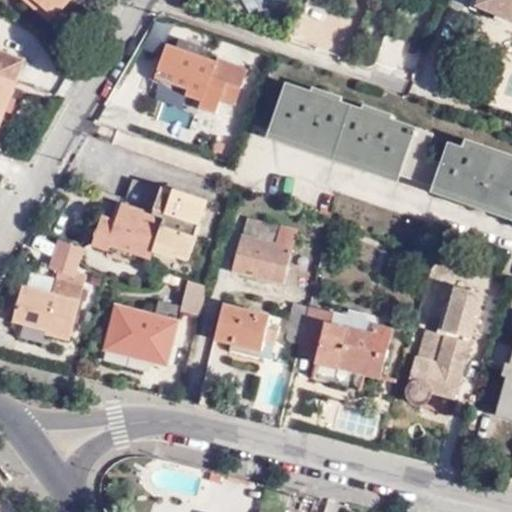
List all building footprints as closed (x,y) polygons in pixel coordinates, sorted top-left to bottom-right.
[(35,0),(57,18),(72,0),(35,0)] [(511,0),(480,0),(478,6),(511,20),(511,0)] [(405,42),(386,36),(376,64),(395,71),(405,42)] [(168,45),(157,79),(188,90),(186,96),(202,102),(200,109),(215,114),(226,83),(212,78),(217,62),(202,57),(205,48),(180,39),(177,48),(168,45)] [(0,75),(18,82),(26,60),(0,50),(0,75)] [(0,129),(18,82),(0,75),(0,129)] [(511,155),(466,140),(464,148),(450,143),(442,165),(426,159),(434,136),(419,130),(419,129),(393,121),(395,116),(365,106),(363,110),(343,103),(345,99),(314,88),(313,92),(287,83),(271,132),(511,213),(511,155)] [(209,200),(176,187),(175,190),(164,186),(163,188),(134,179),(126,203),(124,202),(117,221),(104,216),(94,247),(110,251),(112,245),(153,260),(155,253),(177,259),(178,257),(190,261),(209,200)] [(233,272),(284,285),(299,229),(249,217),(245,234),(242,234),(233,272)] [(57,279),(77,284),(80,274),(60,268),(57,279)] [(85,287),(77,284),(57,279),(53,294),(23,286),(13,323),(47,331),(47,335),(71,341),(85,287)] [(200,317),(209,286),(190,280),(183,307),(181,312),(182,313),(200,317)] [(433,393),(455,399),(485,295),(457,287),(443,334),(425,329),(409,386),(408,388),(407,392),(407,395),(409,399),(410,400),(413,403),(417,405),(423,405),(427,403),(430,401),(431,399),(433,393)] [(168,367),(182,313),(181,312),(183,307),(160,301),(156,315),(117,305),(106,351),(168,367)] [(303,333),(309,307),(295,303),(289,329),(290,329),(303,333)] [(269,329),(272,316),(224,304),(216,340),(232,343),(264,351),(266,342),(269,329)] [(395,328),(309,307),(303,333),(300,345),(298,351),(318,355),(316,364),(382,380),(395,328)] [(281,331),(269,329),(266,342),(278,345),(281,331)] [(300,345),(303,333),(290,329),(286,342),(300,345)] [(264,351),(232,343),(231,348),(263,356),(264,351)] [(511,359),(499,407),(511,411),(511,359)]
